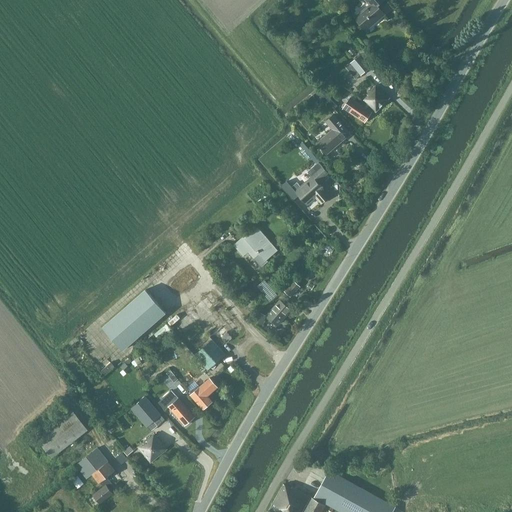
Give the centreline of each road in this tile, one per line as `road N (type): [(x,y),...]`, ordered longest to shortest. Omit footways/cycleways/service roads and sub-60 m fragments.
road 1 (unclassified): [(203,511),(251,417),(507,0)]
road 2 (tertiary): [(260,511),(511,93)]
